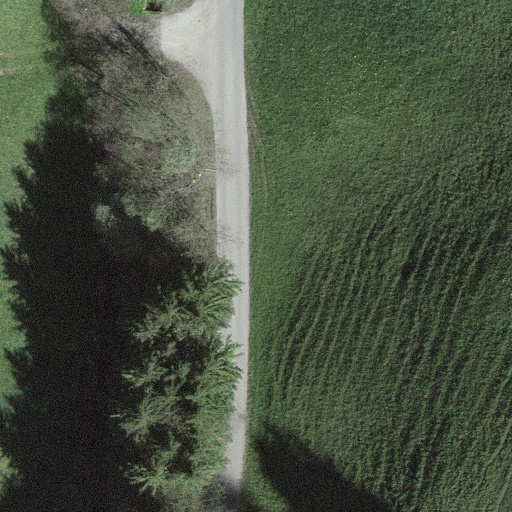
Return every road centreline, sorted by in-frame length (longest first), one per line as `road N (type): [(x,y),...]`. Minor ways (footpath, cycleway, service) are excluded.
road 1 (unclassified): [(220,511),(227,0)]
road 2 (track): [(86,0),(105,20),(161,38),(225,38)]
